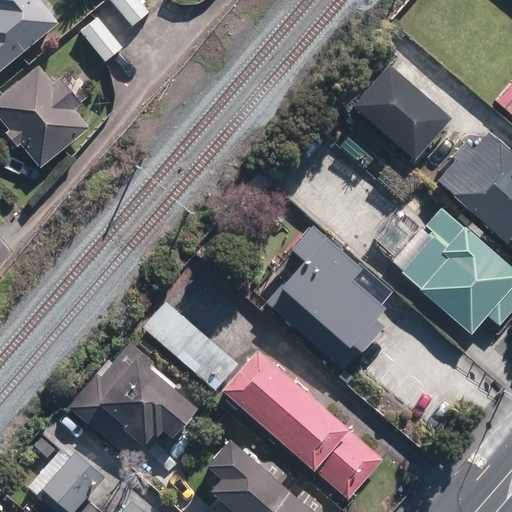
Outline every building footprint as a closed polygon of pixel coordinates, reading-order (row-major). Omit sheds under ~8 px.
[(0,0),(0,71),(55,26),(33,0),(0,0)] [(131,30),(148,17),(133,0),(106,0),(131,30)] [(119,52),(94,22),(77,36),(103,66),(119,52)] [(49,85),(34,68),(0,96),(0,127),(4,133),(0,135),(13,151),(17,148),(37,172),(87,131),(72,113),(79,107),(56,80),(49,85)] [(447,126),(380,68),(348,106),(414,163),(447,126)] [(511,79),(495,100),(511,114),(511,79)] [(382,146),(360,125),(342,143),(364,164),(382,146)] [(511,161),(478,132),(431,186),(511,254),(511,161)] [(511,301),(511,269),(456,220),(404,279),(458,327),(465,320),(475,328),(485,317),(493,324),(511,301)] [(362,282),(313,239),(294,260),(311,274),(288,300),(356,358),(387,323),(352,293),(362,282)] [(138,324),(212,388),(235,361),(161,297),(138,324)] [(65,404),(120,451),(132,436),(137,440),(147,429),(151,433),(158,425),(167,433),(192,404),(146,364),(151,359),(128,339),(98,374),(94,370),(65,404)] [(345,496),(379,457),(345,427),(346,426),(252,343),(216,386),(309,468),(311,466),(345,496)] [(234,511),(261,511),(284,486),(223,433),(200,460),(214,472),(202,485),(234,511)] [(143,511),(123,495),(107,511),(102,511),(80,492),(97,472),(67,446),(30,489),(56,511),(143,511)] [(313,511),(284,486),(261,511),(313,511)]
